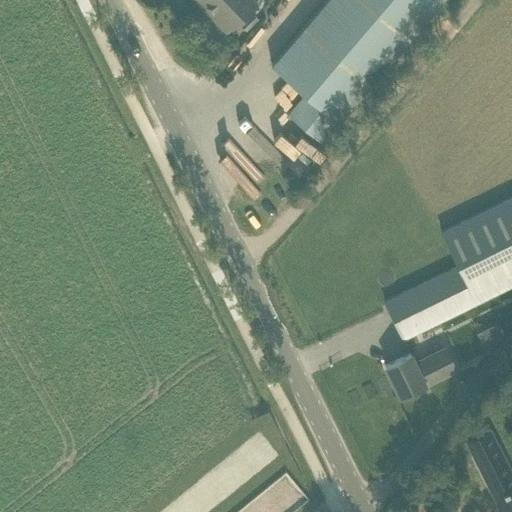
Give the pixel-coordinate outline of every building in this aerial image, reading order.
[(196,0),(226,31),(237,21),(249,9),(257,2),(254,0),(196,0)] [(286,112),(320,141),(439,0),(324,0),(271,63),(304,92),(286,112)] [(249,9),(237,21),(245,29),(257,17),(249,9)] [(223,157),(217,166),(263,200),(270,191),(223,157)] [(451,267),(384,300),(384,301),(403,338),(511,283),(511,194),(437,230),(438,232),(454,265),(451,267)] [(415,359),(411,351),(384,364),(400,395),(456,368),(444,344),(415,359)] [(511,476),(488,430),(467,440),(494,494),(511,484),(511,476)] [(214,503),(224,481),(206,473),(196,495),(214,503)]
